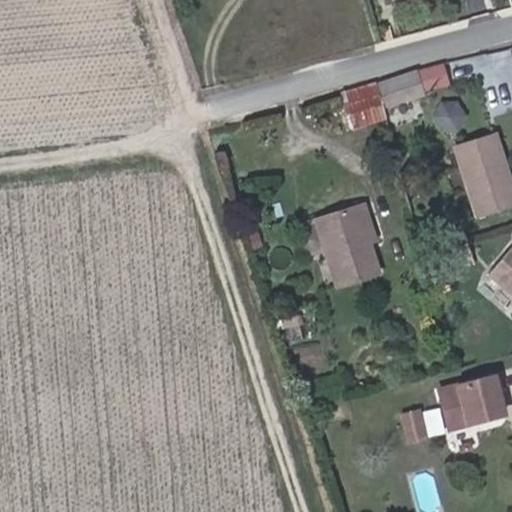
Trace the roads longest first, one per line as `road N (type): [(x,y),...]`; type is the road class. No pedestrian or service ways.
road 1 (residential): [(511,24),(209,112)]
road 2 (track): [(0,165),(123,151),(209,112)]
